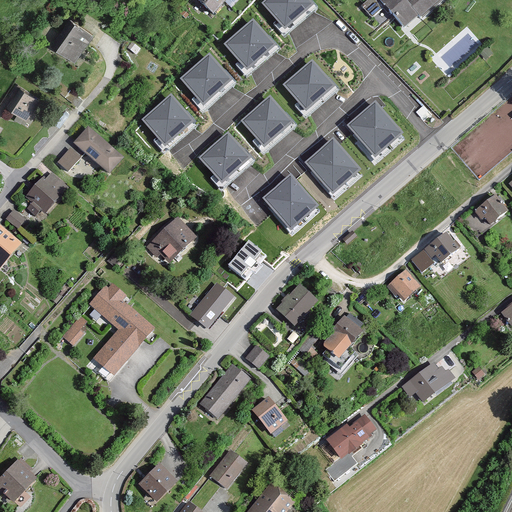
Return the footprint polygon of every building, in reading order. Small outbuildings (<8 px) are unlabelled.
[(199,0),(217,16),(232,0),(199,0)] [(308,0),(266,0),(263,3),(284,28),(312,4),(308,0)] [(383,8),(375,0),(369,0),(364,5),(373,16),(383,8)] [(379,0),(409,32),(444,0),(379,0)] [(253,20),(225,44),(247,69),(274,45),(253,20)] [(97,36),(78,22),(59,46),(78,61),(97,36)] [(209,54),(181,78),(203,103),(231,79),(209,54)] [(312,62),(285,86),(306,110),(334,87),(312,62)] [(21,87),(9,106),(12,108),(24,89),(21,87)] [(30,90),(15,108),(29,119),(43,100),(30,90)] [(171,96),(143,120),(164,145),(192,121),(171,96)] [(271,98),(243,122),(265,147),(292,123),(271,98)] [(375,102),(348,127),(374,157),(402,132),(375,102)] [(127,159),(91,127),(77,144),(113,175),(127,159)] [(228,134),(201,158),(222,182),(250,159),(228,134)] [(334,138),(306,163),(332,193),(360,169),(334,138)] [(73,149),(61,162),(72,172),(84,159),(73,149)] [(50,181),(46,177),(30,198),(51,214),(72,187),(55,174),(50,181)] [(290,176),(262,200),(289,230),(317,206),(290,176)] [(495,197),(475,213),(482,221),(485,219),(490,226),(507,213),(500,204),(504,201),(502,199),(500,197),(497,199),(495,197)] [(20,229),(28,219),(15,209),(7,219),(20,229)] [(180,218),(148,248),(168,269),(200,239),(180,218)] [(394,221),(336,261),(356,278),(409,241),(394,221)] [(2,225),(0,227),(0,272),(2,275),(27,246),(2,225)] [(447,233),(423,251),(430,260),(432,258),(435,256),(442,266),(461,252),(458,249),(461,247),(457,242),(454,244),(452,241),(447,233)] [(249,242),(229,265),(245,278),(264,255),(249,242)] [(410,272),(392,286),(406,304),(424,289),(410,272)] [(234,298),(217,284),(190,316),(208,330),(234,298)] [(302,284),(279,310),(299,327),(322,302),(302,284)] [(106,289),(92,306),(124,333),(104,358),(124,374),(159,332),(106,289)] [(351,317),(326,346),(345,362),(370,333),(351,317)] [(63,336),(70,344),(83,333),(76,325),(63,336)] [(260,347),(249,359),(262,371),(273,359),(260,347)] [(438,361),(407,386),(424,408),(455,383),(438,361)] [(231,364),(200,405),(222,422),(253,382),(231,364)] [(272,398),(255,411),(275,436),(292,423),(272,398)] [(359,420),(330,442),(346,463),(374,441),(359,420)] [(232,449),(191,502),(202,511),(222,485),(229,491),(251,463),(232,449)] [(20,460),(0,482),(0,485),(20,503),(41,479),(20,460)] [(164,464),(143,484),(161,503),(182,483),(164,464)] [(274,481),(251,511),(290,511),(299,500),(274,481)] [(191,502),(182,511),(203,511),(202,511),(191,502)]
